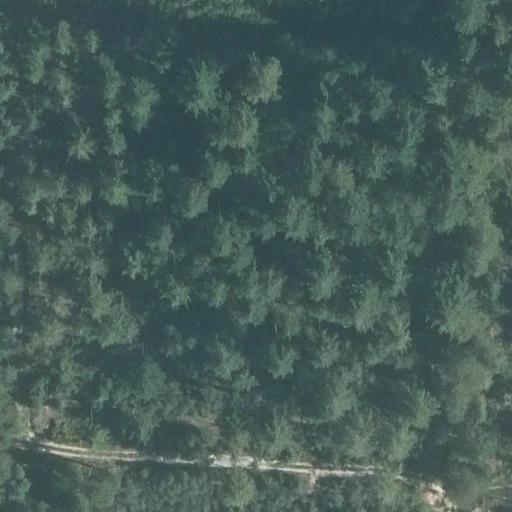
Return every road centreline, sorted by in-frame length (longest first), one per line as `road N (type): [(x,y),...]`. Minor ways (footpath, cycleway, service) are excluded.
road 1 (track): [(13,0),(23,447)]
road 2 (track): [(0,445),(440,476)]
road 3 (track): [(440,476),(440,54)]
